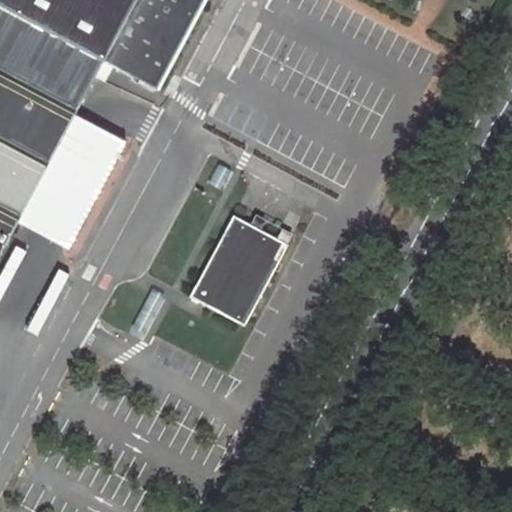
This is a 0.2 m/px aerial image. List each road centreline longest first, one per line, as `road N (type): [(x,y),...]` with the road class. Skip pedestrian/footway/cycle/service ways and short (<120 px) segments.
road 1 (unclassified): [(511,90),(285,511)]
road 2 (unknown): [(259,0),(406,83),(402,113),(380,157),(207,70)]
